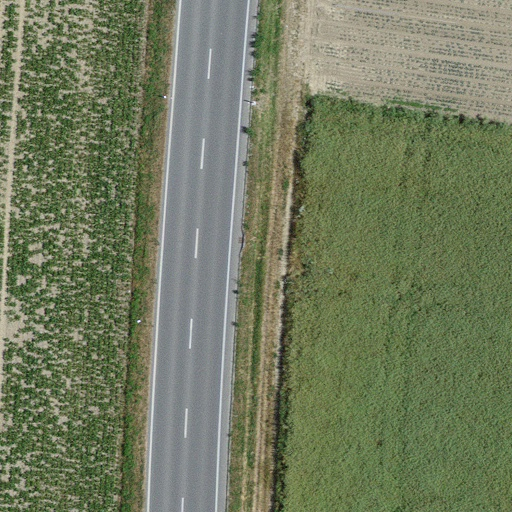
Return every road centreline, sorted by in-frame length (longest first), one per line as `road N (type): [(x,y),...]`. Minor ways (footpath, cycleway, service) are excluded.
road 1 (secondary): [(215,0),(182,511)]
road 2 (track): [(261,511),(283,94)]
